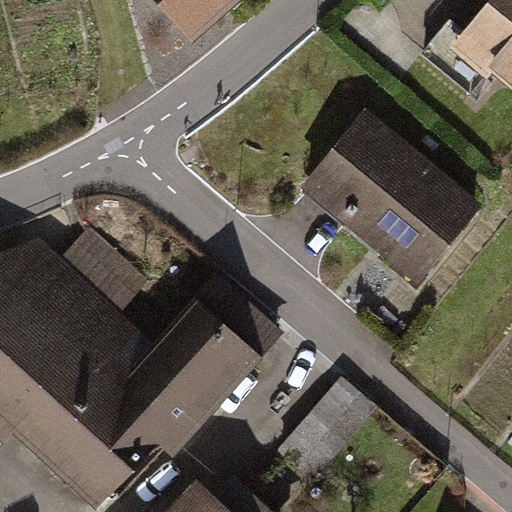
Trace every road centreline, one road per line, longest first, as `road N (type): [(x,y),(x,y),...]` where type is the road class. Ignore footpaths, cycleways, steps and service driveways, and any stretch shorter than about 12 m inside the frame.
road 1 (residential): [(119,152),(511,479)]
road 2 (residential): [(119,152),(314,0)]
road 3 (residential): [(0,206),(119,152)]
